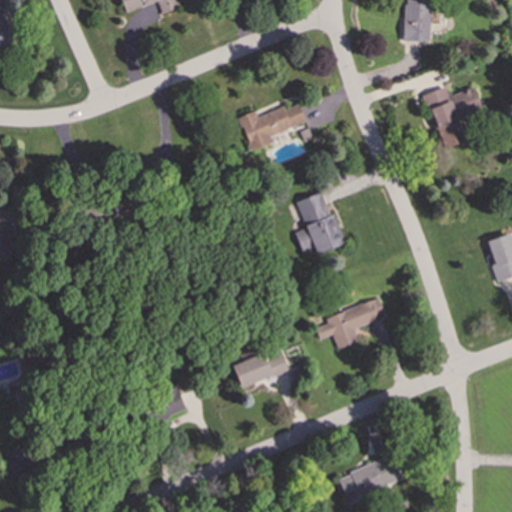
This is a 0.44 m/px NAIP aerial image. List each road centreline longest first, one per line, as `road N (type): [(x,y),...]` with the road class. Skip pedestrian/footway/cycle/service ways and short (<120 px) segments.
road 1 (residential): [(462,511),(457,399),(439,312),(356,99),(332,0)]
road 2 (residential): [(511,349),(119,511)]
road 3 (residential): [(332,17),(101,106),(35,121),(0,119)]
